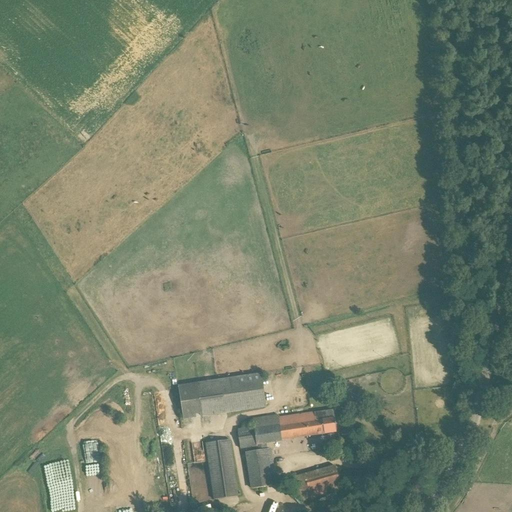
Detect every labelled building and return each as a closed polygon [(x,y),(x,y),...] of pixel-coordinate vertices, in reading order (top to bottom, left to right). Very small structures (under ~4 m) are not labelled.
[(262,374),(179,386),(183,418),(267,406),(262,374)] [(257,446),(257,451),(267,449),(266,443),(285,440),(285,438),(337,430),(335,418),(334,410),(279,418),(279,415),(253,419),(254,427),(238,429),(241,448),(257,446)] [(81,424),(82,449),(97,448),(96,423),(81,424)] [(352,440),(352,432),(342,433),(342,441),(352,440)] [(230,440),(206,443),(214,500),(238,496),(230,440)] [(257,451),(247,452),(252,489),(275,486),(269,449),(267,449),(257,451)] [(310,496),(311,499),(342,490),(340,484),(349,481),(347,472),(337,474),(335,466),(292,478),(298,500),(310,496)]
